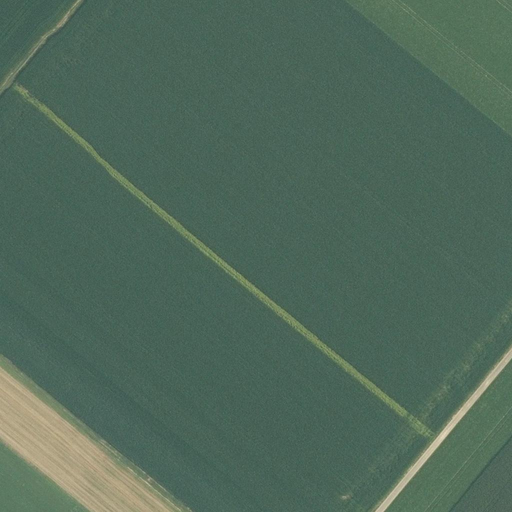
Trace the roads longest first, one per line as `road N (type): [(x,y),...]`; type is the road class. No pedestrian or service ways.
road 1 (track): [(0,357),(187,511)]
road 2 (track): [(511,352),(377,511)]
road 3 (track): [(0,97),(81,0)]
